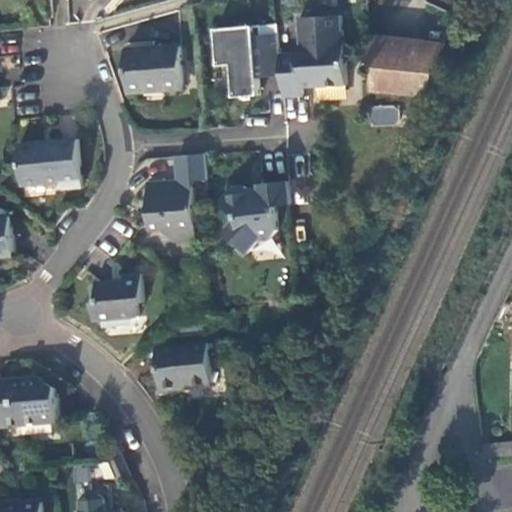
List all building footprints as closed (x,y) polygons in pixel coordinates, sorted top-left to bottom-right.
[(463,16),(469,0),(432,0),(431,2),(463,16)] [(283,75),(284,81),(285,98),(305,96),(305,88),(349,84),(348,64),(358,51),(338,35),(343,30),(341,14),(300,17),(302,51),(281,53),(283,75)] [(267,77),(283,75),(281,53),(279,34),(264,35),(263,25),(218,29),(221,66),(234,65),(237,97),(246,97),(247,99),(254,99),(253,96),(262,95),(259,65),(265,65),(267,77)] [(373,35),(376,90),(432,95),(453,43),(373,35)] [(128,48),(130,88),(165,86),(165,91),(186,89),(183,45),(128,48)] [(398,124),(398,106),(370,106),(370,124),(398,124)] [(80,139),(20,145),(24,184),(64,181),(65,188),(85,186),(80,139)] [(176,241),(198,239),(194,180),(149,183),(152,230),(162,230),(176,241)] [(292,191),(291,180),(261,184),(262,192),(255,192),(247,185),(235,187),(225,198),(226,205),(239,216),(229,229),(229,236),(250,253),(261,239),(274,238),(281,229),(279,205),(293,204),(292,191)] [(0,256),(16,255),(12,215),(0,216),(0,256)] [(96,302),(97,320),(141,317),(140,303),(146,303),(143,273),(126,275),(127,280),(99,282),(99,284),(101,302),(96,302)] [(179,336),(207,334),(206,318),(178,321),(179,336)] [(160,347),(163,390),(185,388),(184,386),(213,383),(210,343),(160,347)] [(41,378),(1,381),(5,425),(60,421),(57,388),(41,378)] [(511,444),(485,446),(486,459),(511,456),(511,444)] [(122,456),(110,462),(119,480),(130,475),(122,456)] [(125,511),(112,511),(111,511),(109,484),(80,487),(81,501),(82,511),(125,511)] [(44,511),(44,501),(0,505),(0,511),(44,511)]
